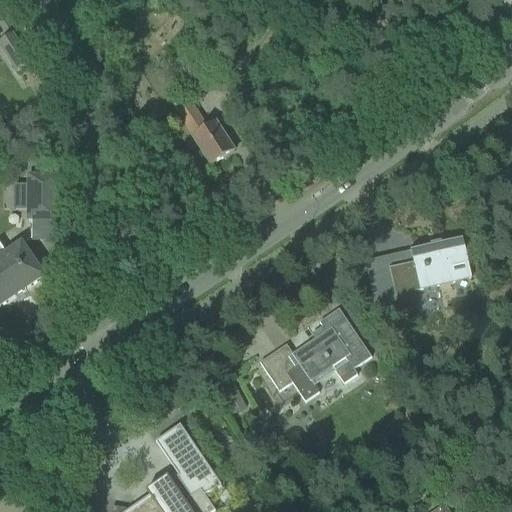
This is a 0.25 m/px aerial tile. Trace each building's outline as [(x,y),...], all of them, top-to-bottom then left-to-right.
[(0,43),(0,48),(16,74),(30,65),(12,36),(0,43)] [(193,68),(196,66),(189,56),(176,64),(182,73),(198,97),(208,90),(193,68)] [(192,139),(211,168),(234,153),(215,124),(207,130),(189,102),(177,109),(175,107),(173,109),(192,139)] [(28,222),(57,222),(58,179),(29,178),(28,222)] [(390,269),(394,289),(399,307),(414,304),(412,295),(470,281),(460,238),(411,250),(412,256),(403,258),(405,266),(390,269)] [(0,309),(44,280),(21,247),(6,257),(0,247),(0,309)] [(286,349),(260,367),(272,385),(279,394),(292,386),(305,405),(319,396),(311,384),(332,370),(343,388),(357,378),(353,372),(371,360),(350,329),(339,312),(319,325),(325,335),(292,357),(286,349)] [(233,385),(218,393),(231,417),(245,409),(233,385)] [(111,511),(213,511),(204,499),(220,488),(180,428),(155,445),(178,479),(177,480),(136,508),(139,511),(137,511),(128,511),(112,509),(111,511)]
